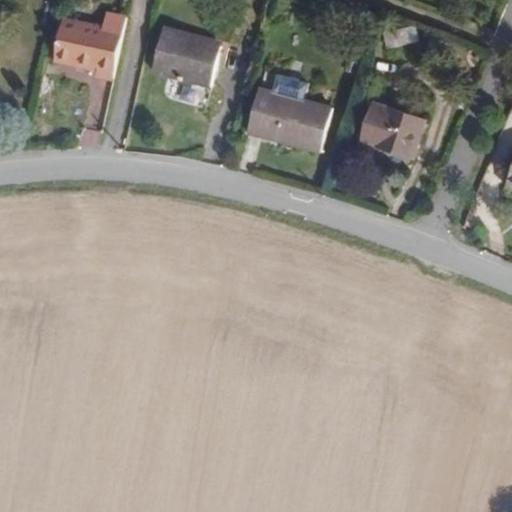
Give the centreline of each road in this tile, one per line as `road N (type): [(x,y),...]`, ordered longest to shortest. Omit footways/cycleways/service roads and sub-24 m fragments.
road 1 (residential): [(0,173),(132,171),(200,182),(426,244)]
road 2 (residential): [(426,244),(511,23)]
